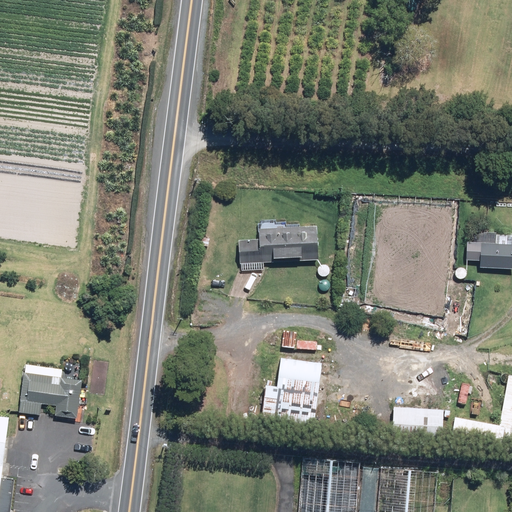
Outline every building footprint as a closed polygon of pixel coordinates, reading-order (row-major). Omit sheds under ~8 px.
[(240,240),(241,264),(320,260),(318,226),(260,229),(261,239),(240,240)] [(400,236),(379,233),(377,246),(398,249),(400,236)] [(481,260),(481,267),(511,268),(511,234),(497,234),(497,243),(468,242),(467,260),(481,260)] [(210,238),(200,237),(199,245),(209,246),(210,238)] [(331,267),(330,265),(329,265),(328,264),(327,263),(325,263),(324,263),(323,263),(322,263),(320,264),(319,265),(318,265),(318,267),(317,268),(317,269),(317,270),(317,272),(317,273),(318,274),(318,275),(319,276),(320,277),(322,277),(323,278),(324,278),(326,278),(327,277),(328,277),(329,276),(330,275),(331,274),(331,273),(332,272),(332,270),(332,269),(331,268),(331,267)] [(465,266),(463,266),(462,266),(461,266),(459,266),(458,266),(457,267),(456,268),(455,269),(455,270),(454,272),(454,273),(454,274),(454,276),(455,277),(455,278),(456,279),(457,280),(459,280),(460,281),(461,281),(463,281),(464,281),(465,280),(466,280),(467,279),(468,278),(469,276),(469,275),(469,274),(469,272),(469,271),(469,270),(468,269),(467,268),(466,267),(465,266)] [(388,273),(374,272),(373,283),(388,283),(388,273)] [(489,280),(477,279),(476,290),(488,290),(489,280)] [(441,316),(440,315),(439,315),(437,315),(436,316),(435,316),(434,317),(433,318),(432,319),(431,320),(431,321),(431,323),(431,324),(431,325),(432,326),(432,327),(433,328),(434,329),(436,330),(437,330),(438,330),(439,330),(441,330),(442,329),(443,329),(444,328),(445,327),(445,326),(446,324),(446,323),(446,322),(445,320),(445,319),(444,318),(443,317),(442,316),(441,316)] [(377,325),(361,321),(358,328),(375,333),(377,325)] [(434,338),(435,330),(414,327),(413,336),(434,338)] [(282,348),(298,348),(306,349),(307,331),(298,331),(283,330),(282,348)] [(268,385),(263,419),(315,425),(323,363),(282,358),(278,386),(268,385)] [(27,364),(26,372),(62,377),(64,369),(27,364)] [(62,377),(26,372),(20,412),(41,414),(42,404),(57,406),(56,416),(79,419),(84,380),(62,377)] [(500,425),(456,417),(452,440),(502,449),(505,435),(511,436),(511,375),(510,375),(500,425)] [(457,388),(441,382),(436,394),(451,400),(457,388)] [(469,383),(460,382),(458,403),(467,404),(469,383)] [(362,394),(354,390),(343,415),(351,418),(362,394)] [(445,410),(395,407),(393,440),(443,443),(445,410)] [(0,500),(3,478),(8,437),(11,417),(0,415),(0,500)] [(436,511),(437,500),(439,478),(439,471),(383,467),(362,465),(363,461),(302,457),(297,511),(436,511)] [(0,500),(0,511),(10,511),(14,479),(3,478),(0,500)]
